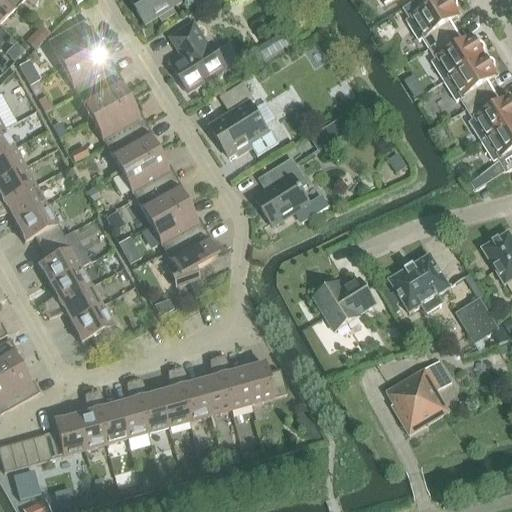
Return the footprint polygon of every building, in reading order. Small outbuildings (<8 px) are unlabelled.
[(0,0),(0,25),(20,5),(14,0),(0,0)] [(129,0),(146,26),(159,18),(162,23),(176,15),(173,10),(183,3),(181,0),(129,0)] [(423,0),(418,0),(403,10),(409,20),(406,22),(419,43),(423,40),(429,51),(457,33),(451,23),(459,18),(455,11),(458,8),(458,4),(456,1),(453,0),(449,1),(448,0),(441,0),(428,8),(423,0)] [(63,70),(98,50),(90,35),(94,32),(87,20),(47,43),(63,70)] [(194,25),(171,40),(180,55),(182,54),(187,60),(173,69),(179,80),(179,84),(183,91),(188,93),(189,95),(212,80),(213,82),(223,76),(222,74),(228,70),(212,45),(208,47),(194,25)] [(42,28),(34,36),(42,43),(49,34),(42,28)] [(457,33),(429,51),(435,61),(432,63),(444,83),(484,58),(482,55),(483,55),(485,52),(485,48),(483,45),(480,44),(477,45),(476,45),(472,38),(464,43),(457,33)] [(284,34),(258,50),(267,63),(292,47),(284,34)] [(77,96),(117,74),(111,62),(106,64),(98,50),(63,70),(77,96)] [(460,101),(467,111),(495,93),(489,83),(497,78),(493,71),(495,68),(495,65),(494,62),(490,60),(487,61),(486,62),(484,58),(444,83),(456,103),(460,101)] [(92,122),(128,102),(119,88),(123,85),(117,74),(77,96),(92,122)] [(231,116),(210,129),(230,160),(237,155),(239,158),(253,149),(258,156),(275,145),(250,105),(255,102),(244,84),(220,99),(231,116)] [(495,93),(467,111),(473,121),(469,124),(482,144),(511,124),(511,102),(509,99),(501,104),(495,93)] [(46,98),(38,103),(44,115),(52,110),(46,98)] [(106,148),(146,126),(140,115),(136,117),(128,102),(92,122),(106,148)] [(340,121),(316,136),(324,149),(348,133),(340,121)] [(60,124),(52,129),(59,140),(67,136),(60,124)] [(511,124),(482,144),(494,164),(498,161),(506,175),(511,171),(511,124)] [(121,175),(157,155),(149,140),(152,137),(146,126),(106,148),(121,175)] [(4,131),(0,133),(0,158),(15,150),(4,131)] [(83,148),(69,155),(74,165),(89,158),(83,148)] [(15,150),(0,158),(0,182),(25,169),(15,150)] [(135,201),(175,179),(169,167),(165,169),(157,155),(121,175),(135,201)] [(256,201),(273,228),(310,205),(301,190),(307,186),(292,161),(264,179),(272,191),(256,201)] [(0,207),(36,188),(25,169),(0,182),(0,196),(2,200),(0,200),(0,207)] [(150,227),(186,207),(178,192),(181,189),(175,179),(135,201),(150,227)] [(479,179),(471,186),(474,191),(475,193),(484,188),(479,179)] [(46,206),(36,188),(0,207),(0,217),(5,216),(3,213),(7,210),(15,224),(46,206)] [(95,190),(88,194),(93,203),(100,199),(95,190)] [(64,238),(46,206),(15,224),(23,238),(22,238),(24,243),(25,244),(34,239),(41,251),(64,238)] [(165,253),(205,231),(198,220),(194,221),(186,207),(150,227),(165,253)] [(205,231),(165,253),(175,271),(170,274),(175,289),(189,284),(197,281),(199,280),(195,271),(215,260),(207,244),(211,242),(205,231)] [(50,287),(81,269),(90,265),(73,233),(64,238),(41,251),(48,262),(38,268),(38,269),(42,273),(50,287)] [(482,251),(483,252),(504,286),(505,287),(506,286),(511,282),(511,238),(510,235),(509,234),(508,235),(484,250),(483,250),(482,251)] [(390,281),(389,282),(390,284),(409,314),(408,314),(409,315),(411,314),(410,314),(422,307),(427,315),(442,305),(438,297),(449,290),(451,290),(450,288),(449,288),(431,258),(430,257),(429,258),(414,267),(413,267),(412,268),(413,269),(408,273),(407,271),(405,272),(406,272),(391,282),(390,281)] [(92,288),(81,269),(50,287),(58,301),(53,303),(51,300),(41,308),(44,315),(92,288)] [(197,281),(189,284),(195,301),(205,296),(199,280),(197,281)] [(314,300),(335,334),(360,318),(359,316),(376,306),(360,281),(344,291),(339,284),(314,300)] [(102,307),(92,288),(44,315),(49,321),(61,316),(59,313),(63,310),(71,325),(102,307)] [(492,336),(499,331),(480,301),(456,315),(475,346),(492,336)] [(120,339),(102,307),(71,325),(79,338),(78,339),(80,344),(81,345),(91,339),(97,351),(120,339)] [(0,346),(0,381),(20,370),(12,356),(16,353),(9,341),(0,346)] [(231,412),(252,406),(242,372),(227,376),(226,371),(229,370),(224,358),(216,359),(231,412)] [(216,379),(200,383),(210,418),(231,412),(216,359),(209,362),(211,375),(214,374),(216,379)] [(242,372),(252,406),(286,396),(279,372),(266,375),(263,364),(262,365),(257,367),(242,372)] [(387,396),(395,409),(393,410),(410,439),(451,414),(438,394),(452,386),(439,364),(387,396)] [(20,370),(0,381),(0,416),(39,395),(33,383),(28,385),(20,370)] [(168,429),(189,423),(175,370),(167,374),(169,386),(172,386),(174,390),(159,395),(168,429)] [(189,423),(210,418),(200,383),(185,388),(184,383),(187,381),(182,370),(175,370),(189,423)] [(148,435),(168,429),(159,395),(143,399),(143,394),(146,393),(140,381),(133,382),(148,435)] [(133,402),(117,406),(127,441),(148,435),(133,382),(126,385),(127,398),(131,398),(133,402)] [(99,393),(91,394),(106,446),(127,441),(117,406),(102,411),(101,406),(104,404),(99,393)] [(91,414),(76,418),(85,452),(106,446),(91,394),(84,397),(86,409),(89,409),(91,414)] [(302,415),(296,423),(304,431),(314,443),(321,439),(315,426),(302,415)] [(50,462),(85,452),(76,418),(60,422),(60,421),(55,422),(54,422),(57,433),(43,437),(50,462)] [(32,440),(39,465),(50,462),(43,437),(32,440)] [(20,443),(27,468),(39,465),(32,440),(20,443)] [(9,446),(16,471),(27,468),(20,443),(9,446)] [(0,448),(0,460),(4,475),(16,471),(9,446),(0,448)] [(33,473),(13,479),(20,503),(40,497),(33,473)] [(101,480),(93,482),(96,490),(103,488),(101,480)] [(50,511),(45,501),(23,511),(50,511)]
